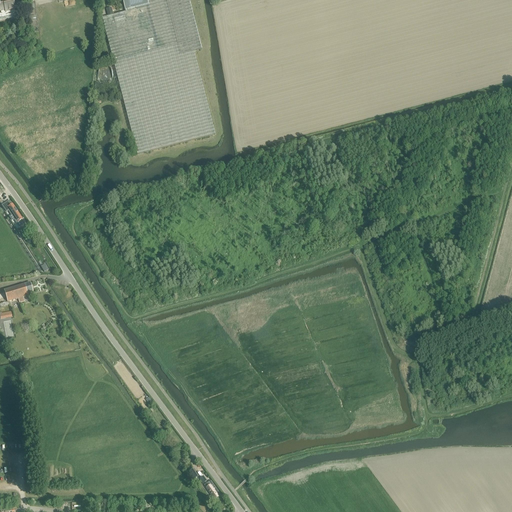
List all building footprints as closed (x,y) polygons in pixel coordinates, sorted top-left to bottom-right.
[(12,0),(0,0),(0,20),(16,17),(16,13),(12,0)] [(108,17),(102,18),(138,155),(216,135),(194,51),(202,49),(188,0),(146,0),(148,5),(125,11),(125,12),(113,15),(111,8),(106,9),(108,17)] [(121,0),(125,11),(148,5),(146,0),(121,0)] [(22,219),(12,205),(6,208),(16,223),(22,219)] [(30,283),(4,291),(6,296),(8,302),(18,299),(19,303),(24,301),(23,298),(27,296),(27,295),(33,293),(30,283)] [(58,319),(75,344),(81,339),(64,315),(58,319)] [(193,469),(189,472),(194,480),(198,477),(193,469)] [(210,481),(204,485),(211,496),(209,497),(212,501),(214,500),(220,495),(210,481)]
